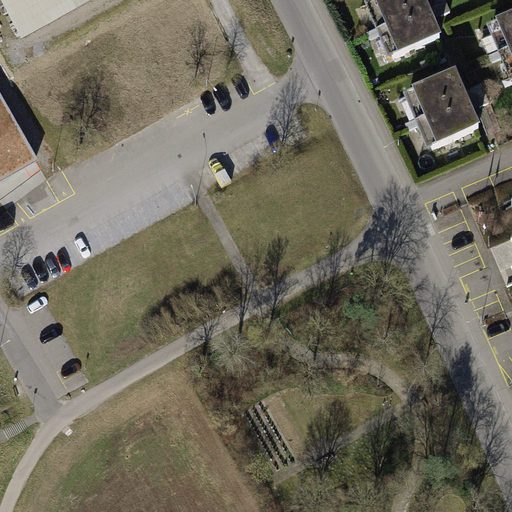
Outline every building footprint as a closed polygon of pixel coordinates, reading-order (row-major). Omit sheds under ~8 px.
[(5,0),(30,43),(107,0),(5,0)] [(165,0),(30,76),(56,122),(218,31),(200,0),(165,0)] [(377,34),(430,11),(425,0),(378,0),(365,6),(377,34)] [(389,63),(442,40),(430,11),(377,34),(389,63)] [(511,18),(488,28),(501,57),(511,52),(511,18)] [(511,52),(501,57),(511,83),(511,52)] [(456,74),(403,96),(416,125),(469,103),(456,74)] [(0,186),(39,166),(0,97),(0,186)] [(469,103),(416,125),(428,154),(481,131),(469,103)]
